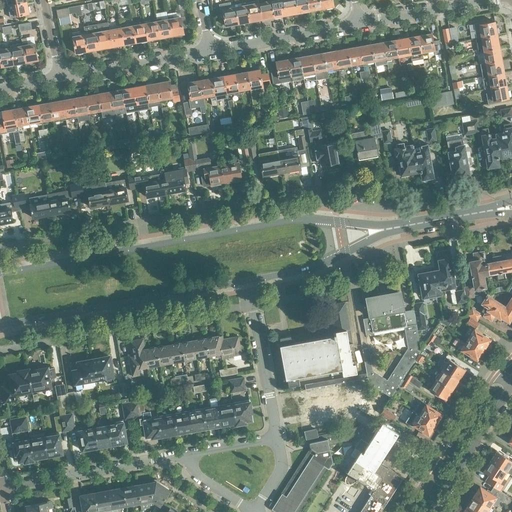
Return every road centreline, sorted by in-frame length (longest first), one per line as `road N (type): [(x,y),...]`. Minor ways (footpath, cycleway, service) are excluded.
road 1 (primary): [(314,219),(0,273)]
road 2 (primary): [(0,327),(247,283)]
road 3 (residential): [(0,487),(183,454)]
road 4 (tertiary): [(507,391),(503,376),(490,381),(403,511)]
road 5 (residential): [(211,52),(60,77)]
road 6 (residential): [(361,24),(211,52)]
road 7 (residential): [(275,437),(249,292)]
road 8 (tertiary): [(434,511),(507,391)]
road 9 (residential): [(495,0),(361,24)]
